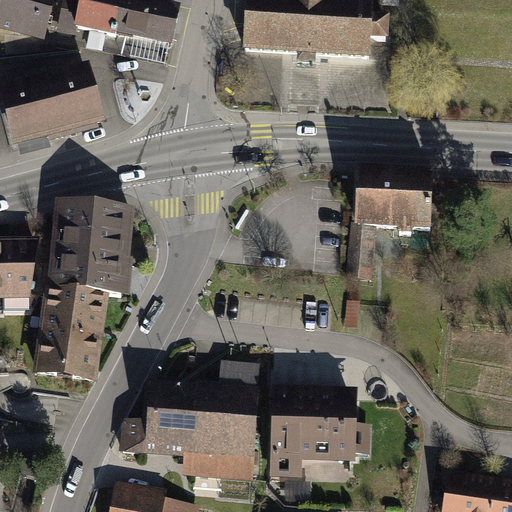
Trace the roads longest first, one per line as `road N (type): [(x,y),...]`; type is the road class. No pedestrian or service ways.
road 1 (residential): [(70,511),(91,449),(188,254),(190,156)]
road 2 (primary): [(190,156),(332,146),(511,155)]
road 3 (primary): [(0,197),(190,156)]
road 4 (residential): [(190,156),(190,104),(214,9)]
